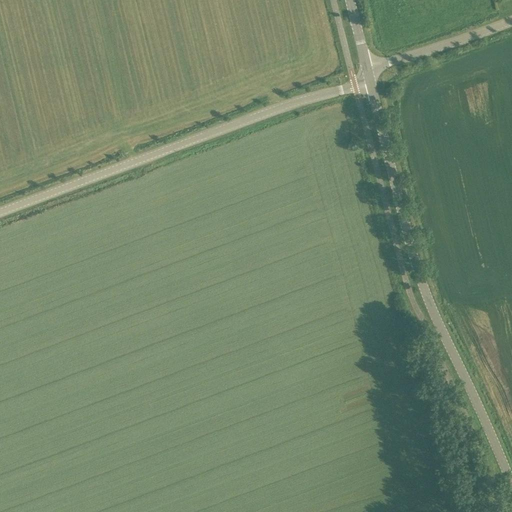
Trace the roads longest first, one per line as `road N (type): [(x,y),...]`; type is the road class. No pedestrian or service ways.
road 1 (tertiary): [(511,488),(421,288),(367,68)]
road 2 (unclassified): [(0,212),(354,85),(367,68)]
road 3 (tertiary): [(511,20),(367,68)]
